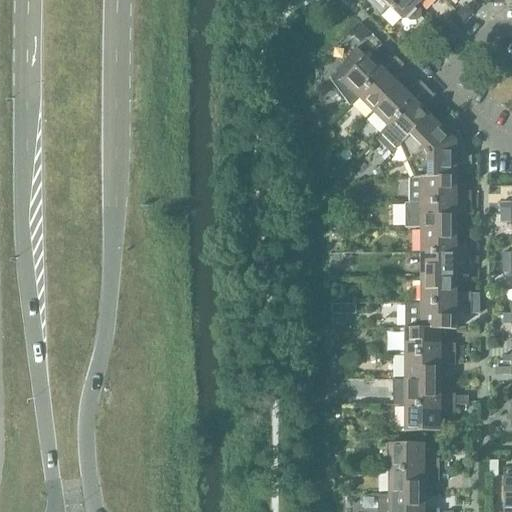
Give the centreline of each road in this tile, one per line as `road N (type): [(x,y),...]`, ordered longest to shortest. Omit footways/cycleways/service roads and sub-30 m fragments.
road 1 (secondary): [(98,511),(88,423),(110,323),(118,0)]
road 2 (secondary): [(28,0),(26,254),(57,511)]
road 3 (residential): [(486,451),(489,148)]
road 4 (residential): [(489,148),(437,86),(488,32),(511,32)]
